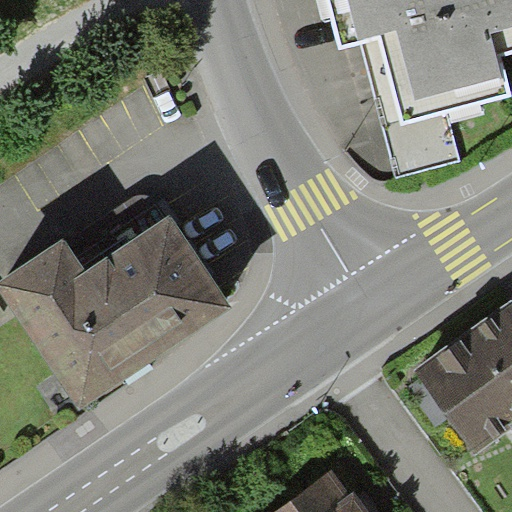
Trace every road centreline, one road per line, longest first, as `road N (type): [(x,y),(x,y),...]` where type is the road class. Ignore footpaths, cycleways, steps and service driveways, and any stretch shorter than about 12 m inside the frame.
road 1 (residential): [(202,0),(215,48),(368,299)]
road 2 (residential): [(318,331),(55,511)]
road 3 (residential): [(318,331),(446,511)]
road 4 (residential): [(511,203),(368,299)]
